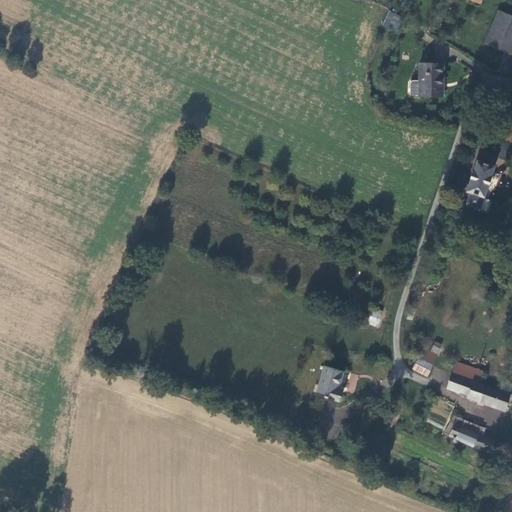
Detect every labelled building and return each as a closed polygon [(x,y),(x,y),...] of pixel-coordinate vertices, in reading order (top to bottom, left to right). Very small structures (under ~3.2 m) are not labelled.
[(511,12),(511,13),(496,9),(483,41),(505,49),(498,68),(510,72),(511,64),(511,12)] [(382,25),(395,32),(403,17),(390,10),(382,25)] [(445,65),(421,63),(420,80),(419,94),(419,96),(443,97),(445,65)] [(412,94),(419,94),(420,80),(417,80),(415,80),(413,81),(412,83),(412,94)] [(501,157),(509,160),(511,151),(511,148),(502,145),(500,150),(503,151),(501,157)] [(466,204),(479,209),(483,197),(498,154),(485,149),(481,160),(475,159),(464,191),(470,193),(466,204)] [(367,323),(376,327),(382,313),(373,309),(367,323)] [(425,373),(434,350),(421,345),(412,368),(425,373)] [(343,369),(323,363),(315,392),(339,399),(342,389),(337,388),(343,369)] [(511,383),(501,379),(498,388),(449,372),(445,386),(467,393),(466,397),(504,409),(511,383)] [(354,391),(359,375),(351,373),(346,389),(354,391)] [(457,417),(454,423),(476,432),(478,426),(457,417)] [(455,439),(488,454),(492,439),(476,432),(454,423),(449,435),(450,436),(448,441),(448,442),(449,442),(449,443),(451,444),(452,444),(453,444),(455,439)]
